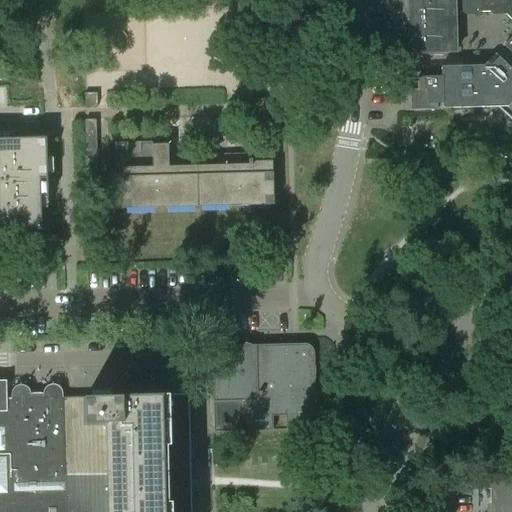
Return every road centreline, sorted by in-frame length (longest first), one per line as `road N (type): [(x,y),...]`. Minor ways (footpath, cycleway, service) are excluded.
road 1 (residential): [(436,364),(333,311),(314,279),(350,128),(357,0)]
road 2 (residential): [(375,511),(436,364)]
road 3 (residential): [(436,364),(511,246)]
